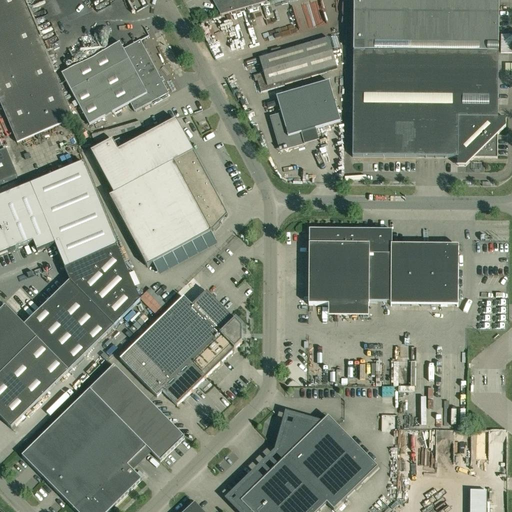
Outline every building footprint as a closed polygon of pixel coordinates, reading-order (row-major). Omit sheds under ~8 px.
[(73,120),(22,0),(0,0),(0,103),(17,144),(73,120)] [(121,22),(127,36),(144,29),(132,0),(101,0),(105,7),(88,14),(87,11),(80,13),(81,16),(71,20),(72,24),(83,19),(85,23),(106,15),(107,19),(112,17),(114,24),(121,22)] [(220,0),(217,6),(224,10),(225,14),(219,15),(220,16),(267,3),(266,0),(220,0)] [(498,53),(498,0),(353,0),(353,52),(498,53)] [(337,45),(344,43),(340,31),(333,33),(337,45)] [(256,76),(261,93),(284,86),(283,83),(336,67),(328,38),(259,59),(264,74),(256,76)] [(61,74),(89,125),(130,104),(134,112),(168,94),(140,41),(123,50),(119,43),(61,74)] [(498,53),(353,52),(352,157),(497,158),(497,135),(505,127),(506,119),(497,119),(498,53)] [(340,123),(329,82),(276,97),(288,138),(340,123)] [(227,216),(176,121),(118,152),(112,141),(86,155),(147,268),(211,233),(227,216)] [(109,131),(91,136),(93,142),(110,137),(109,131)] [(0,185),(17,178),(6,151),(4,152),(0,142),(0,185)] [(56,245),(65,269),(116,247),(118,246),(85,163),(30,185),(56,245)] [(30,185),(0,197),(0,256),(33,243),(37,253),(56,245),(30,185)] [(370,233),(370,231),(309,231),(308,306),(369,306),(369,303),(390,304),(390,307),(458,307),(459,246),(392,246),(392,241),(390,241),(390,233),(370,233)] [(65,269),(64,270),(69,282),(24,326),(5,306),(37,339),(69,371),(140,302),(116,247),(65,269)] [(162,392),(177,407),(242,343),(242,328),(206,292),(192,306),(184,298),(120,360),(157,398),(162,392)] [(0,374),(37,339),(5,306),(0,310),(0,374)] [(0,418),(10,428),(69,371),(37,339),(0,374),(0,418)] [(90,390),(22,457),(74,511),(79,506),(82,510),(82,511),(102,511),(103,509),(106,506),(111,511),(141,480),(127,466),(146,448),(90,390)] [(393,405),(393,396),(384,396),(384,405),(393,405)] [(278,452),(334,511),(377,469),(328,417),(320,425),(294,418),(294,419),(298,420),(296,428),(285,425),(278,452)] [(438,454),(438,447),(431,448),(431,435),(423,435),(424,455),(438,454)] [(334,511),(278,452),(277,453),(284,460),(262,482),(255,475),(233,495),(237,499),(234,502),(232,501),(232,502),(237,507),(241,511),(318,511),(326,504),(334,511)] [(486,511),(486,492),(470,492),(469,511),(486,511)] [(202,511),(194,503),(185,511),(202,511)]
